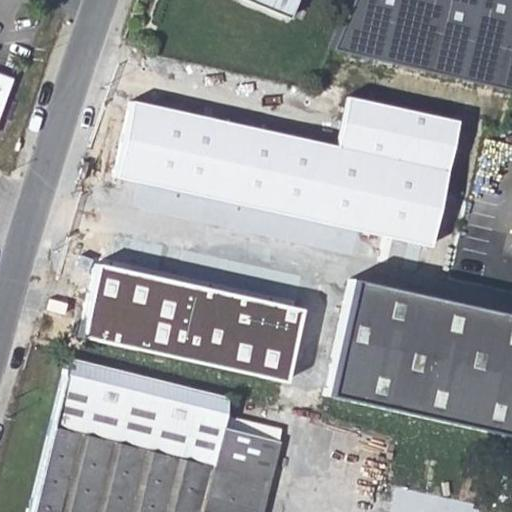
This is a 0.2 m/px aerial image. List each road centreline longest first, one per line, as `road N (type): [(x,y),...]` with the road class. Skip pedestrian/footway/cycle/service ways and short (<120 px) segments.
road 1 (residential): [(102,0),(0,338)]
road 2 (unknown): [(10,300),(137,346),(277,373)]
